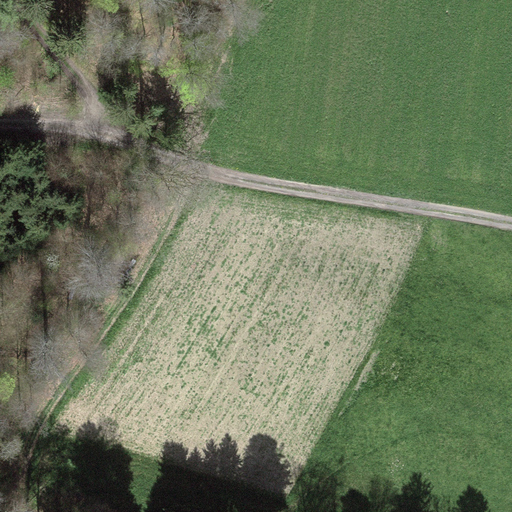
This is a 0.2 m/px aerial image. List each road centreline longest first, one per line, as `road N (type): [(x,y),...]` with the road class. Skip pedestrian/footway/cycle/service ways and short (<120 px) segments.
road 1 (track): [(511,221),(199,164),(111,136)]
road 2 (track): [(199,164),(31,467),(18,511)]
road 3 (track): [(111,136),(31,0)]
